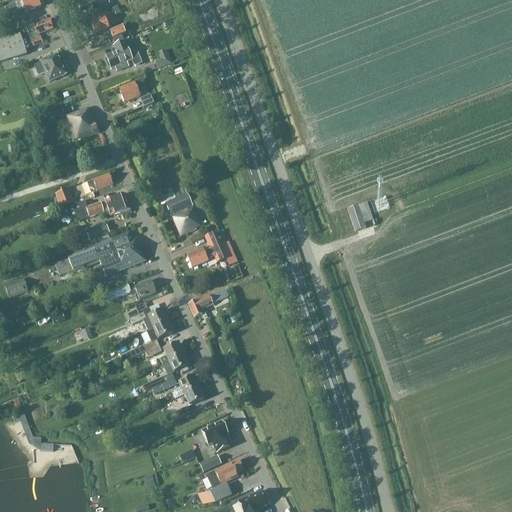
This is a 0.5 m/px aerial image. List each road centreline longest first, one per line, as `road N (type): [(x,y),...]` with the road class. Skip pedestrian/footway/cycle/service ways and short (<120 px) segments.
road 1 (residential): [(279,511),(54,0)]
road 2 (primary): [(366,511),(338,406),(198,0)]
road 3 (unclassified): [(387,511),(356,393),(220,0)]
